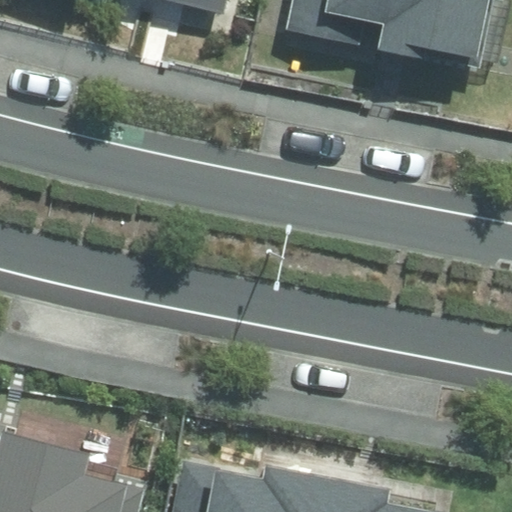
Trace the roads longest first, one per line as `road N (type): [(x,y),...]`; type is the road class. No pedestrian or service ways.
road 1 (tertiary): [(0,140),(511,246)]
road 2 (tertiary): [(511,355),(0,252)]
